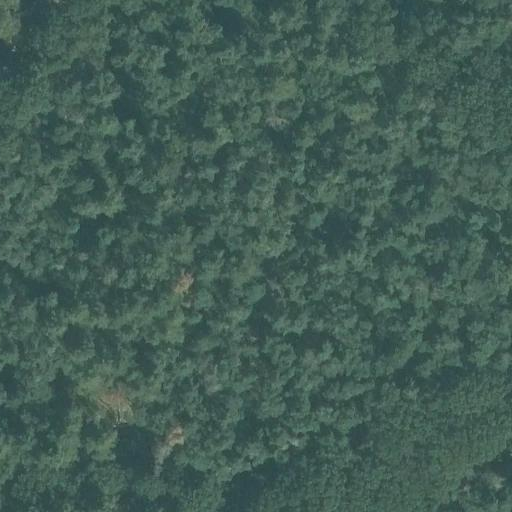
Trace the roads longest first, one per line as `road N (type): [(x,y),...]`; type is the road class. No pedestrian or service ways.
road 1 (track): [(0,164),(122,0)]
road 2 (track): [(368,0),(511,93)]
